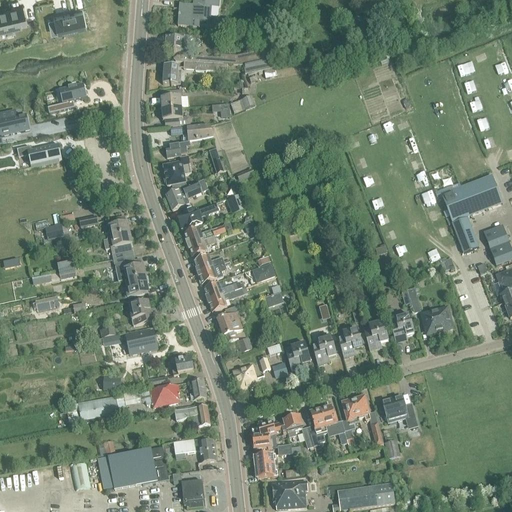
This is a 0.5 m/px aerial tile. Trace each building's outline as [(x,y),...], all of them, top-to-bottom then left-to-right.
[(178,27),(191,28),(193,28),(193,21),(210,22),(211,8),(220,8),(220,0),(193,0),(193,6),(179,5),(178,27)] [(13,27),(25,24),(22,7),(15,9),(15,8),(10,9),(10,10),(4,11),(4,10),(0,11),(0,27),(12,25),(13,27)] [(53,20),(47,21),(49,29),(55,27),(57,35),(62,33),(86,28),(82,12),(53,19),(53,20)] [(165,53),(183,55),(184,50),(187,48),(199,48),(201,45),(199,43),(199,38),(168,36),(168,40),(166,40),(165,53)] [(221,59),(208,58),(207,56),(201,55),(199,57),(194,57),(192,55),(189,54),(188,56),(178,56),(174,60),(176,63),(184,64),(227,66),(243,67),(245,76),(265,72),(274,70),(275,70),(271,52),(238,58),(221,57),(221,59)] [(227,66),(184,64),(184,71),(195,71),(196,73),(206,73),(207,72),(217,73),(217,74),(227,75),(227,66)] [(178,73),(178,68),(164,67),(163,86),(180,87),(181,73),(178,73)] [(276,78),(274,70),(265,72),(266,80),(276,78)] [(62,105),(55,107),(56,114),(75,109),(74,103),(87,100),(83,85),(59,91),(62,105)] [(161,100),(162,111),(182,110),(181,93),(165,94),(166,100),(161,100)] [(251,98),(241,102),(245,111),(255,107),(251,98)] [(411,108),(408,101),(402,103),(406,110),(411,108)] [(163,123),(167,122),(168,129),(191,127),(190,120),(182,120),(182,110),(162,111),(163,123)] [(0,146),(3,146),(1,138),(30,132),(26,116),(0,121),(0,146)] [(171,137),(187,136),(188,145),(214,141),(210,128),(171,130),(171,137)] [(170,147),(170,148),(165,149),(167,160),(181,158),(181,157),(187,156),(187,150),(215,144),(214,141),(188,145),(179,146),(170,147)] [(29,149),(16,152),(17,157),(27,154),(27,158),(28,158),(30,168),(30,169),(61,162),(60,161),(58,161),(57,156),(59,155),(57,146),(30,153),(29,149)] [(181,164),(163,167),(165,179),(164,181),(165,185),(167,186),(167,188),(186,184),(184,177),(191,175),(189,166),(188,158),(180,160),(181,164)] [(221,162),(214,163),(216,175),(223,174),(221,162)] [(252,170),(236,177),(239,183),(255,177),(252,170)] [(179,192),(166,197),(173,213),(189,206),(188,202),(203,195),(197,184),(182,191),(179,192)] [(467,219),(456,191),(441,197),(456,235),(456,237),(463,255),(471,253),(479,250),(467,219)] [(246,211),(241,197),(227,202),(229,207),(233,206),(236,214),(246,211)] [(177,219),(182,231),(187,229),(187,230),(202,224),(200,218),(218,211),(215,205),(198,212),(197,211),(177,219)] [(98,226),(97,222),(96,218),(79,221),(81,229),(98,226)] [(123,225),(122,219),(105,222),(107,230),(109,229),(111,239),(129,235),(127,224),(123,225)] [(247,236),(250,235),(257,232),(254,224),(253,224),(248,226),(244,228),(247,236)] [(200,230),(191,233),(184,236),(186,243),(187,247),(196,244),(215,238),(232,232),(230,226),(225,227),(224,225),(212,229),(213,232),(202,235),(200,230)] [(48,229),(45,230),(48,242),(64,239),(61,226),(48,229)] [(292,236),(299,234),(297,227),(290,230),(292,236)] [(496,267),(511,261),(511,253),(502,228),(484,234),(496,267)] [(131,246),(132,246),(129,235),(111,239),(107,240),(108,241),(104,242),(106,251),(111,250),(113,257),(132,253),(131,246)] [(215,238),(196,244),(187,247),(189,251),(192,258),(208,253),(206,247),(217,244),(215,238)] [(385,248),(375,250),(377,257),(387,255),(385,248)] [(209,258),(202,261),(194,264),(196,271),(197,275),(206,272),(224,265),(222,259),(210,263),(209,258)] [(119,283),(127,282),(136,280),(145,278),(143,267),(142,267),(141,261),(115,266),(119,283)] [(60,272),(74,270),(73,263),(59,266),(60,272)] [(354,271),(351,264),(346,266),(348,273),(354,271)] [(224,265),(206,272),(197,275),(199,279),(202,286),(217,281),(215,275),(227,272),(224,265)] [(498,285),(492,287),(496,298),(501,296),(502,299),(504,304),(510,320),(511,319),(511,266),(505,269),(507,273),(495,277),(498,285)] [(270,267),(256,271),(253,273),(257,285),(261,284),(275,279),(270,267)] [(60,272),(62,281),(76,278),(74,270),(60,272)] [(331,280),(328,273),(321,275),(324,282),(331,280)] [(52,282),(51,276),(32,280),(33,287),(52,284),(52,282)] [(145,278),(136,280),(127,282),(129,291),(127,292),(128,300),(148,296),(146,289),(148,289),(145,278)] [(312,285),(315,296),(323,294),(320,283),(312,285)] [(219,286),(204,291),(206,299),(207,303),(242,290),(240,285),(220,290),(219,286)] [(244,297),(242,290),(207,303),(209,307),(212,314),(227,308),(225,303),(244,297)] [(420,314),(418,304),(415,291),(407,292),(411,305),(414,315),(420,314)] [(411,305),(407,292),(402,293),(405,306),(411,305)] [(283,305),(283,304),(280,295),(271,298),(274,308),(283,305)] [(148,304),(145,304),(128,308),(133,328),(157,323),(155,310),(149,311),(148,304)] [(86,313),(85,305),(73,307),(75,315),(86,313)] [(221,339),(223,338),(226,345),(239,341),(236,334),(243,332),(237,315),(240,314),(237,308),(225,312),(226,318),(217,321),(221,331),(218,332),(221,339)] [(453,331),(447,308),(423,314),(429,337),(453,331)] [(392,310),(386,311),(395,346),(402,344),(400,339),(414,335),(409,316),(395,319),(392,310)] [(369,326),(369,329),(363,330),(370,353),(376,351),(375,347),(388,343),(383,323),(369,326)] [(103,339),(115,337),(113,329),(102,332),(103,339)] [(362,350),(357,329),(343,334),(343,336),(337,338),(344,360),(350,359),(349,354),(362,350)] [(130,357),(157,351),(153,333),(127,339),(130,357)] [(317,344),(311,345),(318,368),(324,366),(323,361),(336,357),(331,337),(317,341),(317,344)] [(249,340),(238,344),(242,355),(253,351),(249,340)] [(102,341),(93,343),(95,349),(103,347),(102,341)] [(285,352),(292,375),(298,373),(296,368),(310,364),(305,344),(291,348),(291,351),(285,352)] [(173,377),(178,376),(179,378),(193,376),(191,361),(181,362),(180,359),(170,360),(173,377)] [(271,371),(268,360),(259,362),(262,373),(271,371)] [(284,365),(272,368),(276,380),(288,376),(284,365)] [(259,387),(252,367),(232,373),(239,393),(259,387)] [(169,387),(167,379),(148,382),(150,390),(169,387)] [(120,393),(120,380),(105,380),(104,393),(120,393)] [(194,401),(194,403),(206,400),(203,381),(191,383),(193,396),(190,396),(191,402),(194,401)] [(151,393),(144,394),(146,407),(153,405),(154,410),(179,405),(178,396),(180,396),(178,387),(151,393)] [(117,420),(120,419),(119,416),(115,398),(78,405),(81,423),(86,422),(87,425),(91,424),(91,421),(102,419),(102,422),(107,421),(106,418),(116,416),(117,420)] [(411,406),(405,408),(402,398),(382,404),(387,419),(388,425),(408,420),(411,430),(417,429),(411,406)] [(366,419),(367,423),(371,422),(364,400),(360,401),(359,400),(356,401),(355,403),(354,403),(359,421),(366,419)] [(360,424),(359,421),(354,403),(352,404),(351,402),(348,403),(347,405),(343,406),(348,423),(343,425),(348,442),(353,440),(352,432),(355,431),(354,426),(360,424)] [(193,418),(195,429),(209,426),(207,408),(189,411),(175,413),(176,422),(191,419),(193,418)] [(336,429),(342,447),(348,446),(348,442),(343,425),(336,427),(332,409),(327,411),(326,410),(323,410),(322,412),(321,412),(326,430),(327,432),(336,429)] [(321,431),(326,430),(321,412),(320,413),(318,412),(315,413),(315,414),(310,415),(314,428),(308,429),(314,449),(320,447),(319,444),(324,443),(321,431)] [(285,424),(279,426),(281,434),(286,433),(286,436),(288,436),(289,439),(296,438),(295,434),(302,432),(307,450),(314,449),(308,429),(302,431),(299,419),(296,419),(295,418),(292,419),(291,421),(284,423),(285,424)] [(378,424),(370,426),(376,448),(383,446),(378,424)] [(276,435),(281,434),(279,426),(273,428),(273,426),(265,428),(264,427),(261,428),(260,429),(252,432),(253,442),(270,439),(277,438),(276,435)] [(272,449),(270,439),(253,442),(252,443),(252,447),(254,448),(254,451),(272,449)] [(179,456),(200,454),(201,465),(216,463),(213,442),(199,444),(198,441),(177,444),(179,456)] [(394,443),(385,445),(387,455),(396,453),(394,443)] [(115,455),(113,444),(105,446),(107,456),(115,455)] [(291,447),(284,448),(285,456),(278,456),(279,458),(292,457),(292,455),(301,453),(301,449),(291,450),(291,447)] [(108,459),(98,462),(103,491),(114,489),(115,492),(157,484),(169,481),(162,449),(150,451),(108,459)] [(276,463),(275,457),(273,457),(255,459),(255,463),(254,464),(255,469),(256,468),(256,470),(275,468),(274,463),(276,463)] [(76,491),(90,488),(86,465),(71,468),(76,491)] [(320,469),(321,475),(328,473),(326,467),(320,469)] [(275,473),(275,468),(256,470),(256,471),(255,471),(255,476),(257,476),(257,481),(276,479),(276,478),(278,478),(277,473),(275,473)] [(180,475),(172,476),(173,486),(181,485),(180,475)] [(202,484),(182,486),(183,503),(184,507),(186,507),(187,511),(208,508),(207,500),(203,501),(202,484)] [(308,493),(307,484),(272,486),(273,505),(276,505),(276,511),(306,510),(305,493),(308,493)] [(354,511),(395,506),(392,486),(338,493),(339,507),(332,507),(332,511),(354,511)]
